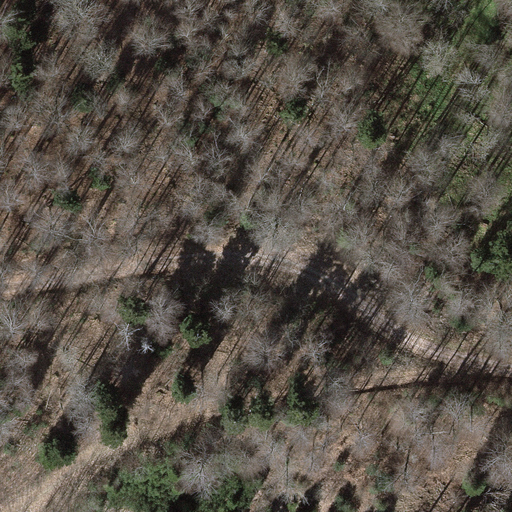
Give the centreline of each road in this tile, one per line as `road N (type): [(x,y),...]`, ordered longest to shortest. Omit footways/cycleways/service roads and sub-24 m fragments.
road 1 (track): [(511,368),(455,357),(291,273),(241,260),(0,287)]
road 2 (track): [(455,357),(425,376),(300,388),(169,421),(102,450),(10,511)]
